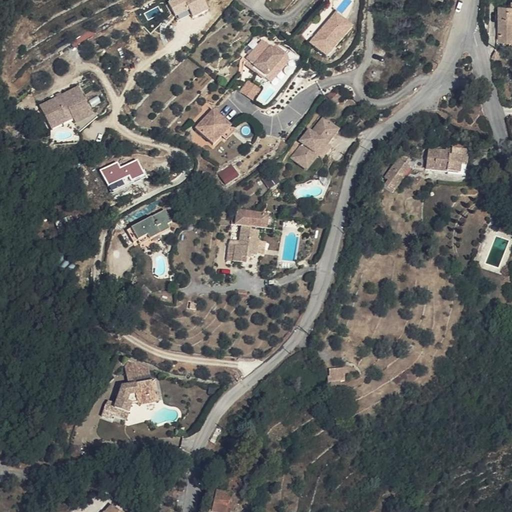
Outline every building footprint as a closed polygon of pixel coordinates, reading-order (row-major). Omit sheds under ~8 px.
[(172,0),(169,2),(177,17),(190,11),(194,18),(211,10),(205,0),(172,0)] [(511,3),(502,3),(501,39),(511,39),(511,3)] [(329,57),(354,27),(337,13),(312,43),(329,57)] [(285,56),(272,45),(264,38),(248,56),(256,64),(269,76),(285,56)] [(291,61),(285,56),(269,76),(267,77),(272,82),(291,61)] [(256,64),(254,66),(267,77),(269,76),(256,64)] [(262,89),(250,79),(241,90),(254,100),(262,89)] [(69,91),(30,109),(38,127),(60,116),(63,123),(65,127),(82,119),(69,91)] [(215,110),(199,126),(215,143),(223,135),(232,127),(215,110)] [(60,116),(38,127),(41,133),(63,123),(60,116)] [(339,129),(324,117),(310,136),(307,133),(301,142),(303,143),(298,149),(314,162),(319,155),(328,144),(339,129)] [(82,119),(65,127),(69,137),(87,122),(82,119)] [(236,131),(232,127),(223,135),(228,140),(236,131)] [(333,147),(328,144),(319,155),(323,158),(333,147)] [(467,160),(469,150),(456,148),(456,152),(431,148),(427,170),(461,175),(463,160),(467,160)] [(314,162),(298,149),(292,164),(308,177),(314,162)] [(102,169),(108,185),(131,177),(133,182),(146,177),(140,159),(121,166),(119,162),(102,169)] [(400,159),(387,177),(389,178),(385,184),(396,192),(413,167),(400,159)] [(233,165),(220,173),(227,183),(240,175),(233,165)] [(275,169),(264,176),(271,187),(282,180),(275,169)] [(130,177),(110,187),(113,193),(133,184),(130,177)] [(392,196),(384,190),(370,210),(374,213),(370,219),(379,225),(391,210),(388,208),(397,197),(392,195),(392,196)] [(172,207),(169,209),(176,222),(179,220),(172,207)] [(169,209),(137,226),(144,238),(151,234),(153,237),(170,228),(169,225),(176,222),(169,209)] [(274,217),(239,212),(237,214),(236,217),(235,226),(243,227),(241,247),(239,246),(236,261),(248,264),(250,258),(254,258),(255,254),(258,255),(258,252),(260,243),(262,229),(272,230),(274,217)] [(137,226),(134,228),(140,240),(144,238),(137,226)] [(266,243),(260,243),(258,252),(266,253),(266,243)] [(236,261),(239,246),(233,246),(231,261),(236,261)] [(258,279),(250,276),(248,289),(255,291),(258,279)] [(142,328),(136,326),(130,339),(136,342),(142,328)] [(148,331),(142,328),(136,342),(143,345),(148,331)] [(136,368),(135,368),(131,370),(132,390),(155,388),(154,373),(136,368)] [(328,368),(329,388),(345,387),(344,368),(328,368)] [(160,401),(159,388),(155,388),(132,390),(127,390),(119,407),(114,404),(109,407),(104,418),(114,422),(117,419),(127,423),(134,409),(139,408),(138,403),(160,401)] [(328,398),(314,391),(306,405),(320,415),(328,398)] [(160,411),(160,401),(138,403),(139,408),(139,413),(160,411)] [(232,495),(219,492),(216,506),(228,510),(232,495)]
